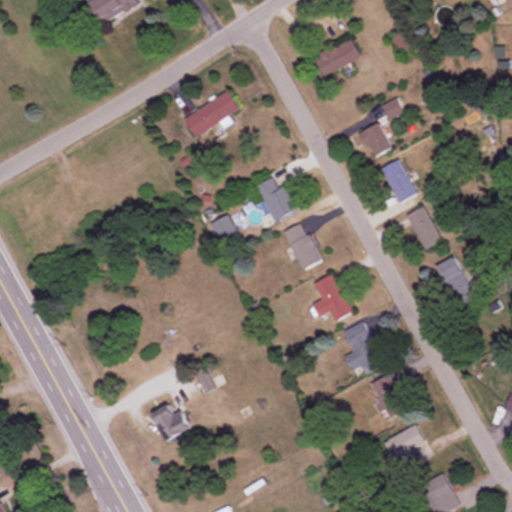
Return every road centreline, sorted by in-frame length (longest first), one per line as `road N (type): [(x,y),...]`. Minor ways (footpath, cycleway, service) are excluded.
road 1 (residential): [(249,22),(489,454),(511,482)]
road 2 (residential): [(0,172),(281,0)]
road 3 (secondary): [(0,280),(128,511)]
